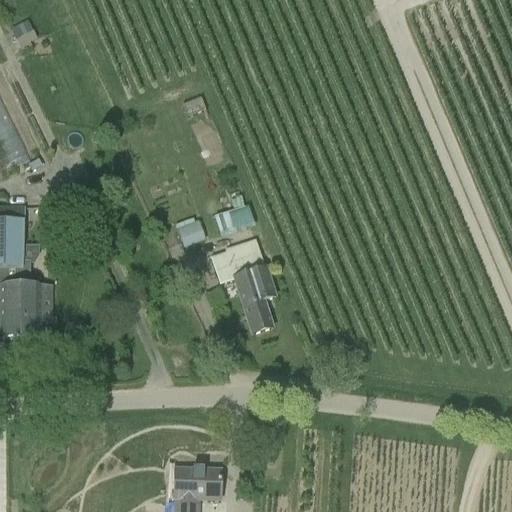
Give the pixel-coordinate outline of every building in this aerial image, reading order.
[(26,52),(43,43),(31,22),(14,31),(26,52)] [(219,218),(225,237),(258,226),(253,208),(219,218)] [(0,342),(41,343),(41,326),(52,326),(52,290),(30,290),(30,265),(34,265),(37,259),(38,249),(22,249),(23,225),(23,212),(0,211),(0,342)] [(185,248),(209,244),(205,223),(181,228),(185,248)] [(263,305),(274,301),(265,271),(263,272),(256,246),(209,262),(218,289),(235,283),(239,295),(237,296),(250,339),(272,332),(263,305)] [(199,511),(199,506),(221,506),(221,473),(173,472),(172,505),(175,505),(174,511),(199,511)]
